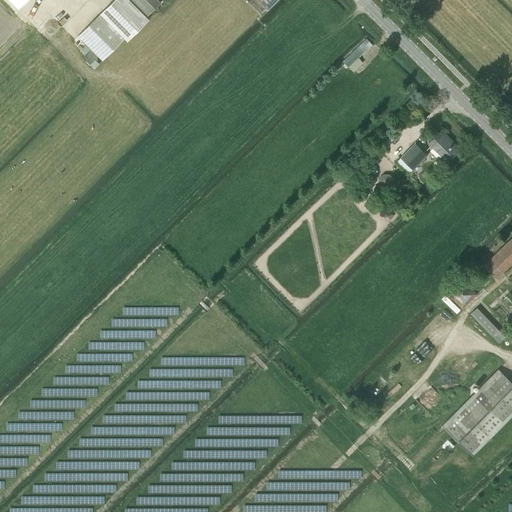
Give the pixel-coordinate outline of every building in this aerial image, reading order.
[(9,0),(18,8),(25,0),(9,0)] [(148,19),(146,16),(129,0),(113,0),(100,14),(124,38),(126,41),(148,19)] [(129,0),(146,16),(151,11),(160,2),(158,0),(129,0)] [(261,0),(260,2),(268,9),(276,0),(261,0)] [(78,35),(102,59),(124,38),(100,14),(78,35)] [(358,59),(349,68),(353,72),(363,63),(358,59)] [(458,151),(457,150),(459,149),(441,130),(428,143),(440,155),(435,159),(442,166),(450,158),(451,158),(454,159),(456,158),(458,156),(459,154),(458,151)] [(395,163),(407,174),(427,155),(414,143),(395,163)] [(511,262),(511,236),(483,265),(496,278),(511,262)] [(477,294),(462,279),(446,294),(461,309),(477,294)] [(477,307),(470,314),(498,343),(505,337),(477,307)] [(511,384),(497,369),(441,425),(472,456),(511,415),(511,384)]
